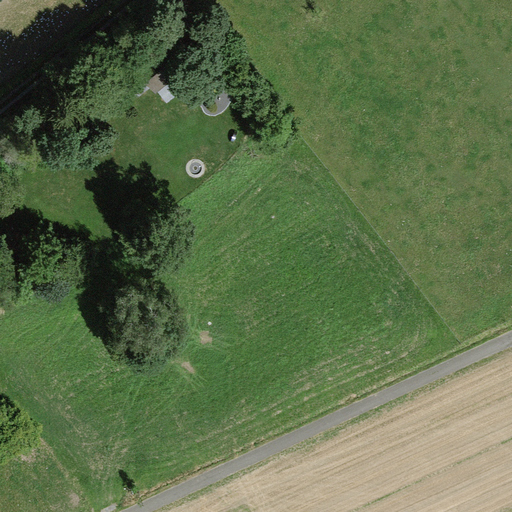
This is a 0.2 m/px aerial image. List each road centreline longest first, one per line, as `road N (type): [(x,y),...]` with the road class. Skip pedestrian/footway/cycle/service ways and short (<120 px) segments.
road 1 (motorway): [(129,511),(442,0)]
road 2 (motorway): [(296,0),(0,484)]
road 3 (track): [(130,511),(511,336)]
road 4 (track): [(0,108),(133,0)]
